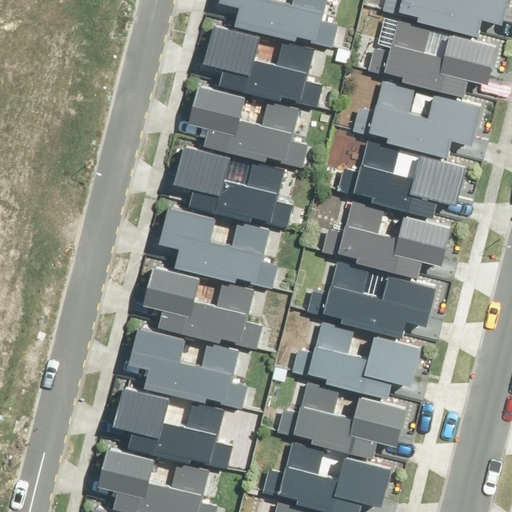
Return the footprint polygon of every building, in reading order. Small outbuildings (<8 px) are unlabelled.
[(244,0),(241,14),(335,38),(341,16),(324,12),(327,0),(244,0)] [(403,0),(403,3),(421,8),(420,11),(482,26),(486,11),(505,16),(509,0),(403,0)] [(216,11),(206,52),(229,58),(225,73),(319,97),(324,75),(308,71),(316,40),(287,33),(282,52),(261,47),(267,24),(216,11)] [(398,16),(386,65),(404,69),(404,73),(466,88),(469,73),(488,78),(498,39),(449,27),(444,47),(428,43),(432,25),(398,16)] [(202,73),(192,114),(214,119),(210,135),(304,158),(310,137),(294,133),(301,102),(272,95),(268,114),(247,109),(253,85),(202,73)] [(384,76),(372,124),(390,129),(389,132),(451,147),(455,132),(474,137),(484,98),(434,86),(429,106),(414,102),(418,84),(384,76)] [(187,132),(177,173),(200,179),(196,194),(290,218),(295,196),(279,192),(287,161),(258,154),(253,173),(232,168),(238,145),(187,132)] [(370,136),(358,184),(376,188),(376,192),(438,207),(441,192),(460,197),(470,158),(421,146),(416,166),(400,162),(404,144),(370,136)] [(173,191),(162,232),(185,238),(181,254),(275,277),(281,256),(264,252),(272,221),(243,214),(238,233),(218,228),(223,204),(173,191)] [(356,197),(344,245),(362,250),(362,253),(424,268),(427,253),(446,258),(456,219),(407,207),(402,227),(386,223),(390,205),(356,197)] [(157,254),(146,295),(169,301),(165,317),(259,340),(265,319),(248,314),(256,284),(227,277),(222,296),(202,291),(208,267),(157,254)] [(339,260),(327,308),(345,313),(344,316),(406,331),(410,316),(429,321),(439,282),(389,270),(384,290),(369,286),(373,268),(339,260)] [(143,313),(133,354),(155,360),(152,376),(246,399),(251,377),(235,373),(242,343),(213,336),(209,355),(188,350),(194,326),(143,313)] [(327,318),(315,367),(333,371),(333,374),(395,390),(398,375),(417,380),(427,341),(378,328),(373,348),(357,344),(361,327),(327,318)] [(311,374),(299,422),(317,427),(316,430),(378,445),(382,430),(401,435),(411,396),(362,384),(357,404),(341,400),(345,382),(311,374)] [(126,375),(115,416),(138,422),(134,437),(228,461),(233,439),(217,435),(225,404),(196,397),(191,416),(171,411),(176,388),(126,375)] [(114,434),(104,475),(127,481),(123,497),(184,511),(218,511),(222,498),(206,494),(213,464),(184,456),(180,476),(159,471),(165,447),(114,434)] [(297,435),(285,483),(304,488),(303,491),(365,507),(368,492),(387,496),(397,457),(348,445),(343,465),(327,461),(332,444),(297,435)] [(97,493),(91,511),(145,511),(147,505),(97,493)] [(281,496),(277,511),(357,511),(332,506),(330,511),(313,511),(316,504),(281,496)]
